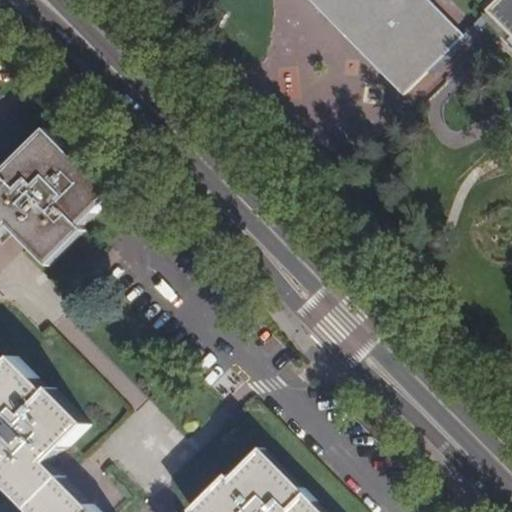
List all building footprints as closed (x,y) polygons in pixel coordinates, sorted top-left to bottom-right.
[(309,0),(404,95),(462,35),(427,0),(309,0)] [(511,0),(500,0),(490,11),(511,33),(511,0)] [(0,240),(13,228),(51,267),(88,232),(85,226),(118,194),(83,157),(78,160),(48,129),(0,175),(0,240)] [(0,473),(37,511),(100,511),(53,463),(92,425),(57,388),(52,393),(17,357),(0,374),(0,473)] [(230,475),(195,511),(327,511),(265,448),(235,479),(230,475)]
